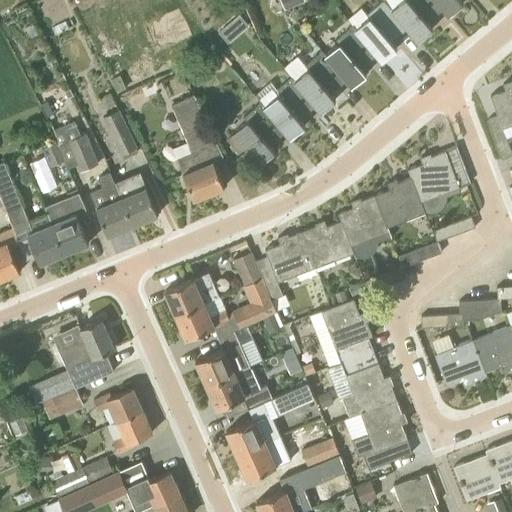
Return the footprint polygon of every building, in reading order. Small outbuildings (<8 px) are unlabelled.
[(408,28),(391,8),(384,0),(380,0),(366,13),(361,7),(348,18),(353,23),(353,24),(377,54),(383,60),(397,47),(389,37),(395,32),(398,36),(408,28)] [(434,17),(444,8),(436,0),(384,0),(391,8),(408,28),(418,40),(433,28),(425,18),(430,13),(434,17)] [(436,0),(444,8),(449,14),(464,2),(462,0),(436,0)] [(227,24),(219,30),(229,42),(237,35),(227,24)] [(367,62),(377,54),(353,24),(335,38),(338,42),(325,53),(347,79),(352,86),(367,73),(358,63),(364,58),(367,62)] [(347,79),(325,53),(322,49),(305,64),(308,68),(295,79),(316,105),(321,111),(336,99),(328,89),(333,84),(337,88),(347,79)] [(316,105),(295,79),(291,75),(277,88),(271,81),(255,94),(261,101),(260,101),(286,131),(291,137),(306,125),(297,114),(303,110),(306,114),(316,105)] [(511,122),(511,82),(506,85),(505,82),(504,83),(506,89),(491,95),(499,115),(487,119),(502,158),(511,154),(511,150),(503,126),(511,122)] [(194,199),(225,186),(213,158),(221,155),(208,125),(195,93),(172,104),(186,135),(191,150),(178,156),(194,199)] [(233,131),(234,133),(245,146),(260,163),(275,150),(266,140),(272,135),(276,139),(286,131),(260,101),(244,115),(247,119),(233,131)] [(60,140),(81,130),(71,109),(50,118),(60,140)] [(121,154),(137,146),(119,109),(103,117),(121,154)] [(69,140),(79,163),(82,170),(99,163),(86,132),(69,140)] [(239,151),(245,146),(234,133),(228,138),(239,151)] [(52,165),(66,159),(59,144),(58,141),(44,147),(52,165)] [(471,182),(457,145),(423,158),(422,156),(421,156),(424,162),(408,168),(411,175),(421,201),(471,182)] [(30,221),(5,161),(0,162),(0,191),(14,227),(21,242),(30,238),(40,262),(65,252),(49,213),(30,221)] [(108,234),(132,224),(114,182),(115,182),(111,171),(99,176),(104,186),(91,192),(108,234)] [(145,187),(139,172),(115,182),(114,182),(132,224),(158,214),(145,186),(145,187)] [(421,201),(411,175),(389,184),(388,181),(387,182),(390,188),(375,194),(387,226),(425,212),(421,201)] [(387,226),(375,194),(354,203),(352,200),(351,200),(355,208),(339,214),(341,218),(351,245),(389,230),(387,226)] [(65,252),(89,242),(82,221),(90,217),(82,199),(49,213),(65,252)] [(434,230),(438,240),(476,225),(472,215),(434,230)] [(351,245),(341,218),(327,224),(325,219),(324,219),(325,221),(302,230),(316,267),(354,253),(351,245)] [(0,278),(20,270),(10,246),(21,242),(14,227),(0,232),(0,278)] [(316,267),(302,230),(280,238),(279,236),(278,236),(281,244),(266,250),(269,257),(256,262),(262,276),(272,299),(283,294),(278,282),(316,267)] [(442,251),(438,240),(399,256),(403,266),(442,251)] [(247,283),(256,279),(262,276),(256,262),(252,252),(236,259),(247,283)] [(176,314),(220,295),(209,271),(165,290),(176,314)] [(370,291),(383,286),(379,275),(364,281),(370,291)] [(241,327),(277,311),(272,299),(262,276),(256,279),(263,296),(233,310),(241,327)] [(344,289),(335,292),(339,302),(348,298),(344,289)] [(226,308),(220,295),(176,314),(186,338),(232,318),(227,308),(226,308)] [(369,336),(373,335),(364,312),(366,311),(366,310),(360,312),(354,297),(322,309),(311,314),(315,326),(326,321),(341,362),(333,364),(326,367),(329,373),(376,355),(369,336)] [(480,318),(486,315),(486,299),(459,300),(460,312),(449,313),(450,325),(464,324),(463,317),(480,318)] [(421,314),(422,327),(450,325),(449,313),(421,314)] [(274,314),(264,318),(269,330),(279,325),(274,314)] [(80,327),(85,337),(74,342),(83,361),(115,347),(102,317),(80,327)] [(503,368),(511,364),(511,327),(511,324),(473,338),(487,374),(488,374),(486,370),(500,365),(502,371),(503,371),(503,368)] [(219,338),(223,348),(241,340),(237,330),(219,338)] [(465,383),(487,374),(473,338),(435,353),(447,385),(462,379),(465,386),(466,385),(465,383)] [(207,384),(237,371),(251,365),(251,364),(246,351),(241,340),(223,348),(196,360),(207,384)] [(292,346),(281,351),(284,359),(296,354),(292,346)] [(343,398),(350,416),(397,398),(388,376),(391,375),(390,374),(384,376),(376,355),(329,373),(340,399),(343,398)] [(261,388),(251,365),(237,371),(207,384),(217,408),(261,388)] [(46,377),(29,384),(37,403),(43,400),(54,396),(46,377)] [(272,397),(279,413),(316,397),(308,381),(272,397)] [(50,418),(83,404),(75,386),(68,389),(54,396),(43,400),(50,418)] [(143,408),(133,386),(112,396),(110,391),(94,398),(99,409),(110,404),(117,420),(143,408)] [(329,390),(318,394),(322,406),(334,402),(329,390)] [(405,420),(397,398),(350,416),(345,418),(352,438),(368,431),(380,463),(412,451),(402,423),(408,420),(408,419),(405,420)] [(119,452),(134,445),(132,441),(153,431),(143,408),(117,420),(124,436),(114,441),(119,452)] [(280,435),(274,421),(275,420),(271,410),(227,430),(237,453),(266,441),(267,441),(275,437),(280,435)] [(328,433),(323,419),(308,425),(313,439),(328,433)] [(57,422),(44,427),(49,440),(62,435),(57,422)] [(308,464),(339,452),(333,436),(302,448),(308,464)] [(282,451),(275,437),(267,441),(266,441),(237,453),(248,478),(292,458),(287,448),(282,451)] [(499,487),(501,485),(500,482),(511,477),(511,438),(486,449),(487,453),(486,453),(499,487)] [(467,499),(499,487),(486,453),(454,465),(467,499)] [(107,455),(77,468),(72,454),(62,458),(69,472),(52,480),(60,497),(114,472),(107,455)] [(316,482),(347,471),(340,454),(309,466),(316,482)] [(144,509),(180,492),(170,470),(149,480),(147,475),(133,481),(127,467),(118,471),(137,511),(144,509)] [(414,511),(436,504),(435,502),(439,501),(427,471),(394,484),(404,511),(414,511)] [(77,511),(107,499),(99,480),(61,498),(67,511),(77,511)] [(261,511),(296,511),(291,498),(306,492),(302,482),(257,500),(261,511)] [(372,482),(357,488),(362,501),(377,495),(372,482)] [(144,509),(145,511),(189,511),(180,492),(144,509)] [(502,497),(487,502),(490,511),(498,511),(507,509),(502,497)]
